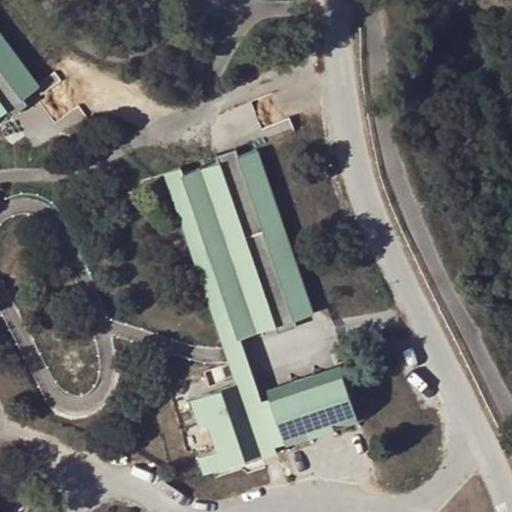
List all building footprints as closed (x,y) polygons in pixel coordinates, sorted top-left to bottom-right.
[(0,113),(7,108),(21,98),(39,85),(0,32),(0,113)] [(27,106),(21,98),(7,108),(13,116),(27,106)] [(257,147),(237,155),(218,160),(181,174),(239,339),(243,338),(277,325),(295,319),(316,312),(257,147)] [(218,160),(237,155),(235,148),(217,153),(218,160)] [(239,339),(181,174),(178,168),(164,172),(237,382),(256,434),(240,441),(245,451),(283,438),(280,426),(270,430),(260,403),(262,401),(243,338),(239,339)] [(299,326),(295,319),(277,325),(280,333),(299,326)] [(344,372),(262,401),(260,403),(270,430),(280,426),(283,438),(358,411),(344,372)] [(256,434),(237,382),(188,398),(197,423),(209,418),(219,449),(196,456),(202,472),(247,456),(245,451),(240,441),(256,434)]
